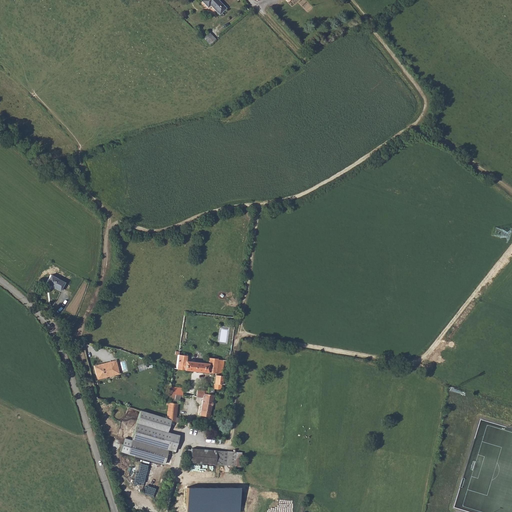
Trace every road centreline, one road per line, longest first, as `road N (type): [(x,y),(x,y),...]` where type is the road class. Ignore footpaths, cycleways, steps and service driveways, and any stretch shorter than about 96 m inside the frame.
road 1 (track): [(511,253),(421,365),(239,333),(233,445),(184,437)]
road 2 (track): [(415,124),(289,198),(145,230),(108,209)]
road 3 (unclassified): [(0,281),(57,333),(115,511)]
road 4 (track): [(370,26),(425,97),(415,124),(424,135),(511,194)]
road 5 (track): [(79,339),(104,271),(108,209),(53,175)]
road 6 (track): [(253,203),(239,333)]
